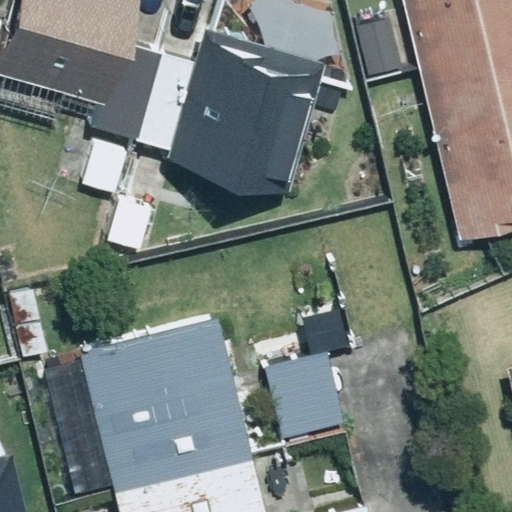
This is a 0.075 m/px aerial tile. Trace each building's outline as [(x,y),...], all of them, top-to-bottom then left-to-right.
[(183,53),(110,33),(118,0),(0,0),(0,106),(47,119),(56,83),(88,92),(80,124),(91,127),(78,176),(116,186),(130,135),(161,144),(158,155),(243,178),(246,166),(292,178),(324,61),(190,24),(183,53)] [(511,0),(391,0),(448,226),(511,209),(511,0)] [(71,345),(110,509),(99,511),(255,511),(207,312),(71,345)] [(337,418),(322,345),(263,357),(277,430),(337,418)] [(511,356),(497,360),(511,425),(511,356)] [(0,511),(24,511),(5,433),(0,433),(0,511)] [(363,511),(360,498),(296,511),(363,511)]
